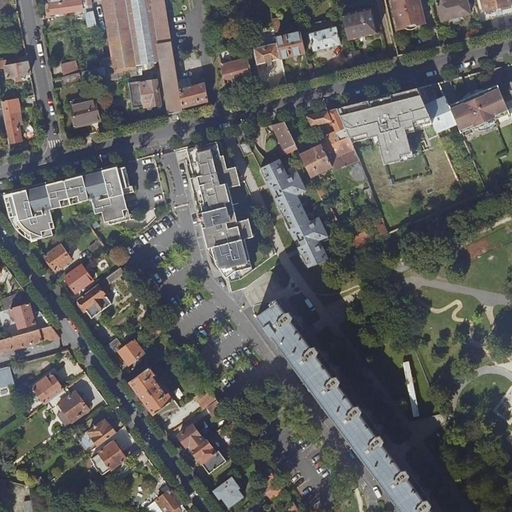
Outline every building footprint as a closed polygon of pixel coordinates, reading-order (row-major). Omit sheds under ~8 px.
[(53,15),(84,10),(82,0),(77,0),(51,4),(52,9),(53,15)] [(82,0),(84,10),(94,9),(91,0),(82,0)] [(101,0),(112,57),(102,59),(104,68),(104,71),(106,70),(146,63),(154,61),(161,60),(170,114),(183,110),(183,108),(180,90),(174,53),(165,0),(101,0)] [(392,0),(390,1),(398,30),(406,28),(408,26),(416,24),(419,25),(427,23),(421,0),(392,0)] [(432,6),(435,18),(441,16),(442,21),(471,14),(468,0),(437,0),(439,5),(432,6)] [(483,0),(486,10),(511,4),(510,0),(483,0)] [(343,15),(349,40),(378,32),(372,8),(343,15)] [(485,20),(480,22),(483,35),(488,34),(485,20)] [(337,27),(310,34),(314,51),(341,44),(337,27)] [(300,32),(277,37),(279,43),(282,59),(305,53),(300,32)] [(258,65),(282,59),(279,43),(255,48),(257,55),(258,65)] [(359,49),(352,51),(355,67),(363,65),(359,49)] [(263,90),(258,65),(257,55),(251,56),(253,66),(251,66),(249,57),(232,61),(230,54),(228,51),(223,52),(221,55),(220,56),(229,99),(232,98),(229,84),(254,77),(255,81),(255,92),(263,90)] [(347,69),(355,67),(352,51),(343,53),(347,69)] [(18,57),(0,60),(0,67),(6,66),(8,78),(31,74),(29,61),(19,64),(18,57)] [(65,78),(77,74),(76,67),(63,71),(65,78)] [(99,78),(108,76),(106,70),(104,71),(104,68),(97,69),(80,74),(82,83),(99,78)] [(491,70),(497,84),(505,80),(499,68),(491,70)] [(80,74),(77,74),(65,78),(53,81),(54,90),(82,83),(80,74)] [(134,108),(161,104),(157,79),(140,82),(140,81),(130,83),(134,108)] [(511,82),(499,88),(510,114),(511,118),(511,82)] [(203,83),(180,90),(183,108),(208,101),(205,83),(203,83)] [(439,84),(431,86),(435,94),(442,92),(439,84)] [(449,106),(457,125),(461,133),(475,128),(475,129),(497,120),(497,119),(510,114),(499,88),(498,87),(478,95),(481,100),(476,102),(476,103),(473,104),(470,98),(449,106)] [(417,88),(338,109),(352,143),(372,138),(374,144),(378,144),(383,166),(415,159),(413,156),(417,155),(411,132),(435,126),(431,118),(426,106),(424,102),(417,88)] [(436,96),(424,102),(426,106),(445,98),(442,92),(435,94),(436,96)] [(470,98),(473,104),(476,103),(476,102),(481,100),(478,95),(470,98)] [(10,138),(11,143),(22,141),(17,111),(21,110),(19,98),(2,101),(10,138)] [(426,106),(431,118),(435,126),(438,133),(457,125),(449,106),(445,98),(426,106)] [(95,101),(72,107),(77,126),(100,120),(95,101)] [(333,167),(340,182),(358,174),(362,183),(367,180),(359,161),(355,150),(352,143),(338,109),(307,117),(313,127),(333,122),(337,132),(319,140),(322,145),(333,167)] [(287,154),(287,155),(288,155),(295,151),(298,150),(285,123),(273,126),(287,154)] [(12,153),(11,143),(10,138),(0,141),(0,151),(1,156),(12,153)] [(221,155),(218,142),(188,150),(195,178),(193,178),(191,179),(200,214),(203,213),(204,217),(205,222),(203,223),(209,249),(211,248),(213,248),(217,261),(229,278),(237,272),(243,280),(252,273),(254,271),(251,258),(246,239),(250,239),(249,236),(254,235),(253,228),(251,223),(250,219),(239,222),(230,188),(242,185),(239,177),(238,170),(231,172),(230,169),(228,170),(224,155),(221,155)] [(240,146),(246,157),(254,153),(253,151),(248,142),(240,146)] [(322,145),(301,155),(312,178),(333,167),(322,145)] [(280,160),(261,169),(266,179),(271,188),(283,213),(284,217),(300,248),(309,268),(330,259),(321,241),(329,237),(320,218),(311,222),(298,195),(307,191),(298,172),(288,177),(280,160)] [(13,197),(6,198),(11,218),(12,218),(19,216),(22,229),(30,227),(33,242),(54,236),(52,230),(56,229),(51,211),(61,208),(60,204),(81,199),(82,203),(92,200),(96,215),(103,213),(105,222),(105,223),(117,220),(125,218),(123,211),(124,211),(128,210),(123,190),(129,188),(126,177),(121,178),(118,169),(117,165),(102,169),(103,172),(93,174),(92,171),(87,173),(88,176),(83,177),(83,174),(74,176),(75,179),(55,184),(54,181),(46,183),(47,186),(43,187),(42,184),(36,186),(37,189),(27,191),(13,195),(13,197)] [(363,227),(371,242),(390,234),(383,218),(363,227)] [(90,248),(95,255),(99,251),(106,246),(101,240),(90,248)] [(346,245),(349,251),(358,247),(355,241),(346,245)] [(61,245),(45,256),(57,272),(72,260),(61,245)] [(99,251),(103,256),(110,251),(106,246),(99,251)] [(83,266),(65,279),(76,293),(94,281),(83,266)] [(122,268),(108,278),(111,283),(125,272),(122,268)] [(99,286),(79,300),(80,302),(87,311),(93,319),(113,304),(99,286)] [(0,312),(12,309),(34,303),(26,292),(13,295),(14,297),(0,300),(0,312)] [(258,317),(402,511),(433,511),(277,300),(272,304),(273,306),(258,317)] [(34,303),(12,309),(15,320),(18,319),(20,328),(36,324),(33,313),(40,311),(34,303)] [(154,326),(159,334),(166,330),(166,329),(160,321),(154,326)] [(52,327),(0,340),(0,353),(43,342),(44,344),(60,339),(52,327)] [(118,340),(105,349),(111,358),(119,352),(124,348),(118,340)] [(119,352),(130,366),(145,355),(144,353),(141,349),(135,340),(124,348),(119,352)] [(172,352),(181,363),(187,358),(179,347),(172,352)] [(9,367),(0,369),(0,386),(13,383),(9,367)] [(151,368),(130,383),(161,425),(181,410),(175,401),(170,393),(168,395),(154,377),(157,375),(151,368)] [(48,403),(65,391),(53,374),(33,388),(45,405),(48,403)] [(195,397),(204,409),(217,399),(208,387),(195,397)] [(65,391),(48,403),(54,412),(53,413),(65,429),(90,411),(77,392),(73,395),(68,388),(65,391)] [(218,400),(208,408),(214,416),(224,409),(224,408),(218,400)] [(203,419),(179,437),(187,447),(190,445),(194,450),(205,441),(200,434),(209,427),(203,419)] [(78,439),(89,454),(116,433),(111,426),(110,426),(105,420),(89,432),(89,433),(86,435),(85,434),(78,439)] [(192,451),(210,474),(227,462),(220,451),(216,453),(207,440),(205,441),(194,450),(192,451)] [(100,471),(104,475),(112,469),(113,470),(128,459),(115,442),(100,453),(100,454),(92,460),(96,464),(95,465),(100,471)] [(272,474),(259,484),(267,494),(280,484),(272,474)] [(10,511),(6,480),(0,479),(0,511),(10,511)] [(215,492),(221,499),(223,498),(230,507),(244,497),(239,490),(241,489),(233,479),(215,492)] [(106,482),(85,497),(82,500),(94,503),(112,489),(106,482)] [(280,484),(267,494),(272,501),(285,491),(280,484)] [(82,500),(85,497),(76,489),(67,496),(82,500)] [(172,511),(183,504),(172,490),(157,501),(165,511),(172,511)] [(281,498),(291,511),(300,511),(287,494),(281,498)] [(25,511),(33,511),(32,502),(24,503),(25,511)]
